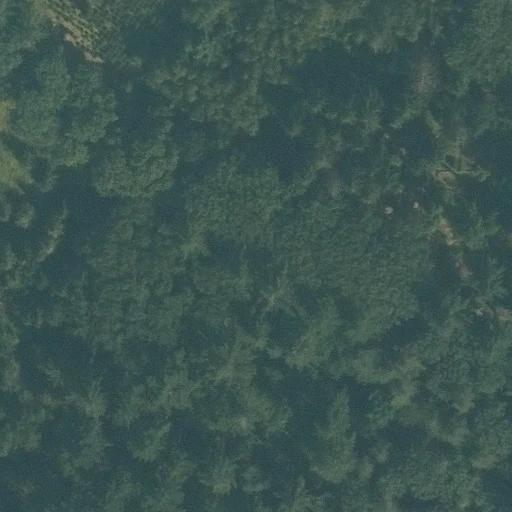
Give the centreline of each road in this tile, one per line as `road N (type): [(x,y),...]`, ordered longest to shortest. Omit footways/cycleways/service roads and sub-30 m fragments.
road 1 (track): [(0,53),(511,328)]
road 2 (unknown): [(115,511),(0,450)]
